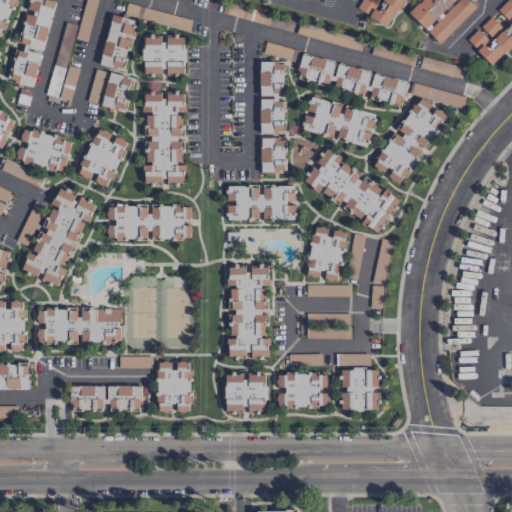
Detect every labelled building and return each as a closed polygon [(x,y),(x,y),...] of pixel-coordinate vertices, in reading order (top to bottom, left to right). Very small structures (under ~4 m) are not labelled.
[(0,0),(0,33),(14,0),(0,0)] [(32,87),(53,1),(48,0),(28,0),(18,43),(19,44),(10,82),(32,87)] [(403,0),(361,0),(356,11),(389,28),(403,0)] [(474,8),(466,0),(420,0),(408,12),(439,44),(474,8)] [(466,41),(491,66),(511,44),(511,0),(505,0),(496,10),(510,23),(504,30),(490,16),(466,41)] [(191,20),(126,3),(123,14),(188,31),(191,20)] [(135,21),(111,14),(97,63),(122,70),(135,21)] [(296,34),(359,51),(362,40),(299,23),(296,34)] [(143,74),(163,74),(184,74),(183,37),(162,37),(162,35),(142,36),(143,74)] [(66,65),(71,42),(59,40),(46,95),(70,101),(78,68),(66,65)] [(295,78),(329,87),(329,88),(365,97),(365,98),(399,107),(406,82),(372,73),(372,72),(336,63),(336,62),(301,53),(295,78)] [(259,133),(284,132),(283,101),(281,101),(279,62),(257,62),(259,92),(263,91),(263,99),(258,99),(259,133)] [(86,101),(98,105),(106,72),(94,69),(86,101)] [(124,110),(130,77),(106,74),(101,106),(124,110)] [(184,183),(183,165),(182,165),(181,138),(183,138),(181,113),(184,113),(183,91),(142,94),(146,164),(142,164),(143,184),(164,183),(164,184),(184,183)] [(374,114),(342,106),(342,105),(308,96),(300,130),(334,138),(333,140),(366,148),(374,114)] [(446,115),(432,106),(418,96),(370,166),(399,185),(446,115)] [(0,147),(1,148),(7,134),(8,134),(15,117),(0,110),(0,147)] [(13,160),(62,174),(71,141),(23,127),(13,160)] [(77,175),(92,180),(91,182),(108,188),(126,141),(112,135),(112,134),(95,128),(77,175)] [(259,172),(284,172),(283,138),(258,139),(259,172)] [(316,161),(325,168),(330,162),(335,165),(341,157),(326,148),(316,161)] [(45,178),(5,159),(0,168),(0,169),(40,188),(45,178)] [(335,171),(342,162),(359,173),(352,183),(335,171)] [(317,192),(322,183),(317,179),(322,173),(313,166),(303,180),(313,187),(311,188),(317,192)] [(356,186),(363,177),(380,188),(372,197),(356,186)] [(321,191),(328,182),(345,192),(337,202),(321,191)] [(257,186),(258,197),(250,197),(250,186),(257,186)] [(269,186),(270,197),(262,197),(262,186),(269,186)] [(384,187),(378,196),(383,200),(379,206),(388,213),(397,199),(388,192),(390,191),(384,187)] [(21,270),(56,286),(75,245),(76,245),(95,204),(59,188),(21,270)] [(226,192),(237,191),(237,199),(226,199),(226,192)] [(281,192),(293,191),(293,199),(281,199),(281,192)] [(342,206),(349,197),(366,208),(358,217),(342,206)] [(281,204),(292,203),(292,211),(281,211),(281,204)] [(106,239),(148,240),(148,238),(189,240),(190,225),(182,225),(182,219),(190,220),(190,207),(107,204),(106,239)] [(225,204),(237,204),(236,212),(225,212),(225,204)] [(257,206),(258,217),(250,217),(250,206),(257,206)] [(269,206),(270,218),(262,218),(262,207),(269,206)] [(384,218),(376,211),(371,217),(365,214),(360,222),(366,225),(375,231),(384,218)] [(314,226),(326,228),(325,236),(321,235),(320,243),(309,241),(310,233),(313,233),(314,226)] [(332,229),(344,231),(343,240),(345,240),(343,247),(333,245),(334,237),(331,237),(332,229)] [(362,236),(352,234),(347,268),(357,269),(362,236)] [(392,241),(380,238),(371,282),(382,284),(392,241)] [(8,249),(0,247),(0,287),(3,271),(4,271),(8,249)] [(307,258),(317,259),(315,266),(318,270),(317,276),(305,274),(306,265),(306,264),(307,258)] [(329,261),(340,264),(339,271),(337,271),(335,279),(323,277),(325,269),(328,269),(329,261)] [(227,284),(237,283),(237,276),(245,276),(245,265),(228,266),(228,277),(226,277),(227,284)] [(250,265),(249,277),(258,277),(257,282),(268,284),(266,265),(250,265)] [(347,296),(348,285),(306,284),(306,295),(347,296)] [(381,308),(381,286),(370,286),(370,308),(381,308)] [(243,307),(231,307),(229,287),(242,287),(243,307)] [(266,307),(254,307),(254,287),(266,287),(266,307)] [(0,351),(3,351),(3,343),(10,343),(10,352),(23,352),(24,301),(6,301),(0,301),(0,351)] [(120,308),(36,309),(36,327),(36,343),(120,342),(120,308)] [(350,313),(305,312),(305,338),(349,339),(350,313)] [(242,333),(230,333),(229,313),(242,314),(242,333)] [(266,334),(254,333),(254,313),(266,314),(266,334)] [(244,354),(244,343),(236,342),(237,337),(226,336),(228,354),(244,354)] [(270,337),(259,337),(259,343),(251,343),(251,354),(267,354),(268,343),(270,344),(270,337)] [(287,354),(288,366),(321,365),(320,353),(287,354)] [(337,366),(368,365),(368,354),(337,354),(337,366)] [(151,368),(151,357),(118,357),(118,368),(151,368)] [(156,412),(173,412),(190,412),(189,361),(176,362),(176,369),(170,370),(169,361),(155,362),(156,412)] [(0,363),(0,389),(28,390),(28,364),(0,363)] [(340,369),(352,368),(352,385),(340,385),(340,369)] [(364,368),(377,369),(376,386),(365,385),(364,368)] [(326,407),(326,393),(318,393),(318,387),(326,386),(325,373),(275,374),(276,391),(276,408),(326,407)] [(224,411),(244,411),(265,411),(265,375),(244,375),(224,375),(224,411)] [(109,411),(141,410),(140,384),(70,385),(70,411),(101,411),(101,404),(109,404),(109,411)] [(340,391),(352,391),(352,408),(340,408),(340,391)] [(364,391),(376,391),(376,408),(365,408),(364,391)] [(0,416),(9,416),(8,406),(0,405),(0,416)]
